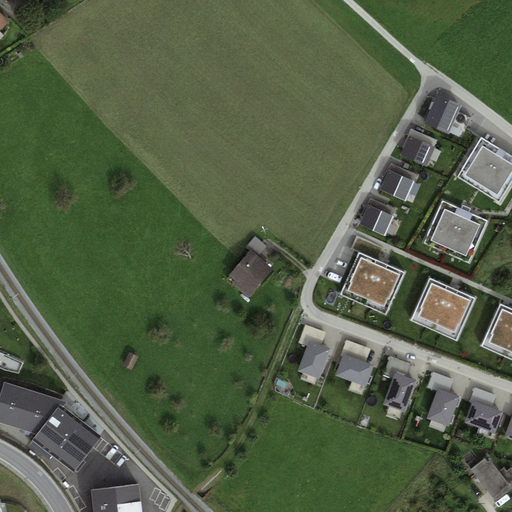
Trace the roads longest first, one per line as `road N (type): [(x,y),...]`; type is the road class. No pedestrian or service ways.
road 1 (residential): [(511,385),(311,310),(304,295),(430,78)]
road 2 (track): [(181,511),(239,444),(304,295)]
